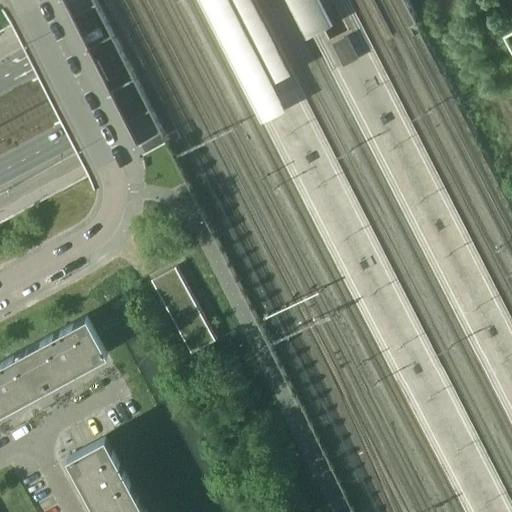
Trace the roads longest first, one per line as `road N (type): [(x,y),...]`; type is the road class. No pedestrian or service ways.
road 1 (secondary): [(0,169),(321,0)]
road 2 (residential): [(0,287),(91,237),(115,194),(109,164),(30,7)]
road 3 (secondary): [(153,0),(0,85)]
